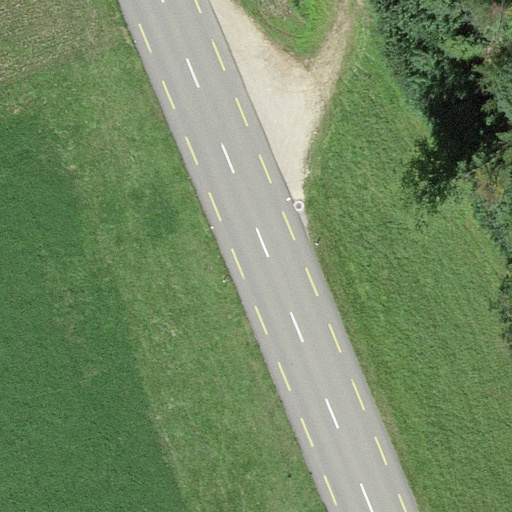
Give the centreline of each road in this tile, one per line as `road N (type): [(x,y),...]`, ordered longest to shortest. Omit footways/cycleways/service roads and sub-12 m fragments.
road 1 (tertiary): [(372,511),(161,0)]
road 2 (track): [(220,145),(297,119),(362,76),(370,24),(363,0)]
